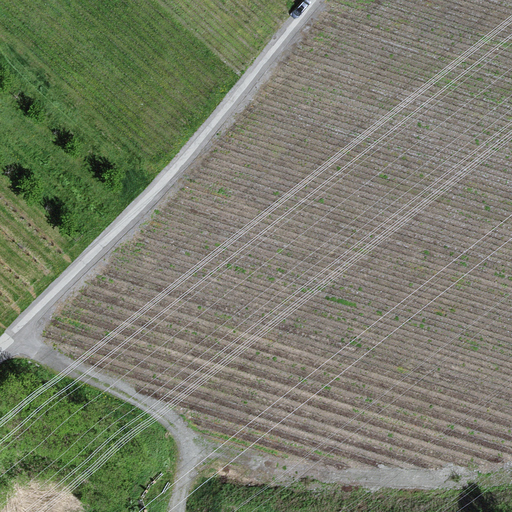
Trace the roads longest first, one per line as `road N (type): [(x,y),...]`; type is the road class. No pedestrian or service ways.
road 1 (unclassified): [(0,352),(156,198),(313,0)]
road 2 (track): [(511,493),(458,504),(327,504),(181,481)]
road 3 (track): [(180,511),(182,453),(161,407),(38,355),(18,336)]
